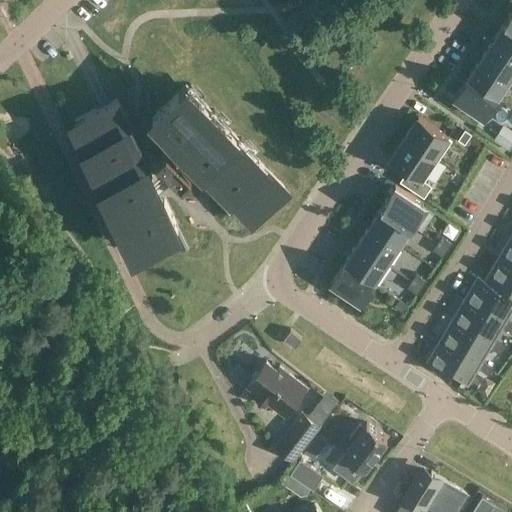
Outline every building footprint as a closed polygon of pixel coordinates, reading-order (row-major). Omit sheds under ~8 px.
[(511,24),(506,20),(493,39),(511,52),(511,24)] [(509,78),(511,73),(511,52),(493,39),(480,58),(509,78)] [(509,78),(480,58),(468,77),(497,97),(509,78)] [(468,77),(454,97),(483,117),(497,97),(468,77)] [(152,117),(175,141),(184,133),(237,188),(229,196),(251,220),(285,188),(186,85),(152,117)] [(112,102),(97,109),(75,120),(136,249),(176,230),(179,229),(164,199),(154,204),(121,134),(131,129),(117,100),(112,102)] [(418,115),(404,136),(439,159),(453,138),(418,115)] [(458,139),(465,143),(471,133),(465,128),(458,139)] [(500,141),(509,147),(511,142),(511,131),(508,129),(500,141)] [(390,157),(425,180),(439,159),(404,136),(390,157)] [(191,173),(166,147),(157,156),(182,182),(191,173)] [(395,186),(382,205),(411,225),(425,205),(395,186)] [(382,205),(370,224),(399,244),(411,225),(382,205)] [(370,224),(357,243),(386,263),(399,244),(370,224)] [(447,249),(452,242),(442,235),(437,242),(447,249)] [(511,241),(509,240),(497,260),(511,269),(511,241)] [(447,249),(437,242),(433,249),(443,255),(447,249)] [(357,243),(344,262),(373,282),(386,263),(357,243)] [(511,269),(497,260),(485,280),(478,276),(477,277),(511,297),(511,269)] [(331,282),(360,301),(373,282),(344,262),(331,282)] [(426,280),(416,273),(411,280),(421,286),(426,280)] [(511,310),(511,297),(477,277),(465,298),(506,322),(507,319),(511,310)] [(421,286),(411,280),(407,286),(417,293),(421,286)] [(399,298),(394,305),(404,312),(409,305),(399,298)] [(506,322),(465,298),(453,318),(493,342),(495,340),(503,326),(506,322)] [(493,342),(453,318),(441,339),(481,363),(482,361),(491,347),(493,342)] [(511,322),(507,319),(506,322),(503,326),(511,331),(511,322)] [(302,337),(290,328),(283,338),(295,346),(302,337)] [(481,363),(441,339),(428,360),(468,384),(478,368),(481,363)] [(495,340),(493,342),(491,347),(501,353),(505,346),(495,340)] [(266,360),(246,386),(257,394),(255,396),(265,405),(268,402),(284,415),(306,386),(280,366),(277,369),(266,360)] [(482,361),(481,363),(478,368),(489,374),(493,367),(482,361)] [(301,410),(287,428),(307,443),(321,425),(301,410)] [(346,454),(335,468),(354,482),(364,468),(365,469),(388,438),(368,423),(365,427),(361,425),(351,438),(355,440),(345,454),(346,454)] [(318,449),(311,444),(306,451),(313,456),(318,449)] [(324,477),(301,462),(291,477),(314,492),(324,477)] [(422,468),(394,511),(423,511),(429,503),(443,511),(454,511),(467,492),(432,470),(430,473),(422,468)] [(509,511),(510,511),(495,502),(488,511),(509,511)]
